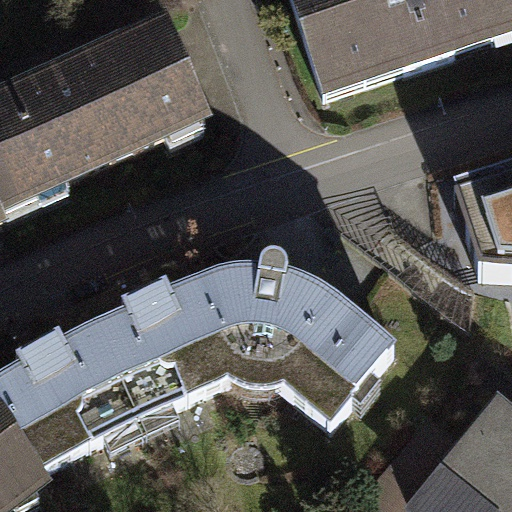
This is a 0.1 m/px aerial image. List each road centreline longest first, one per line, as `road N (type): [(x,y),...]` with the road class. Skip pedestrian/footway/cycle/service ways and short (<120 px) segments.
road 1 (residential): [(0,316),(142,247),(277,196)]
road 2 (residential): [(277,196),(511,117)]
road 3 (residential): [(277,196),(216,0)]
